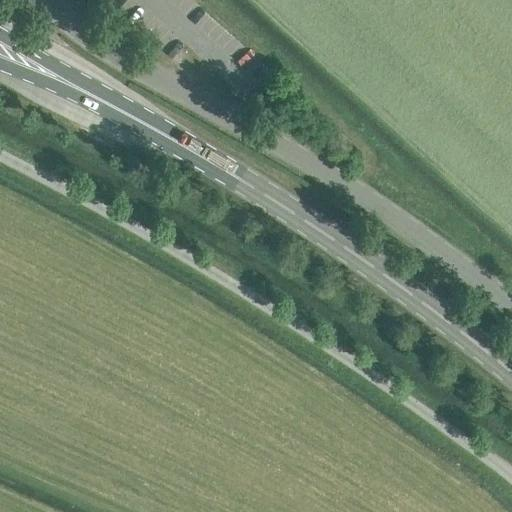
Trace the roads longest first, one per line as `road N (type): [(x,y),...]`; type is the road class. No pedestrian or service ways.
road 1 (unclassified): [(0,156),(232,286),(511,478)]
road 2 (tertiary): [(511,306),(294,156),(82,36),(48,0)]
road 3 (primary): [(511,373),(319,231),(56,79)]
